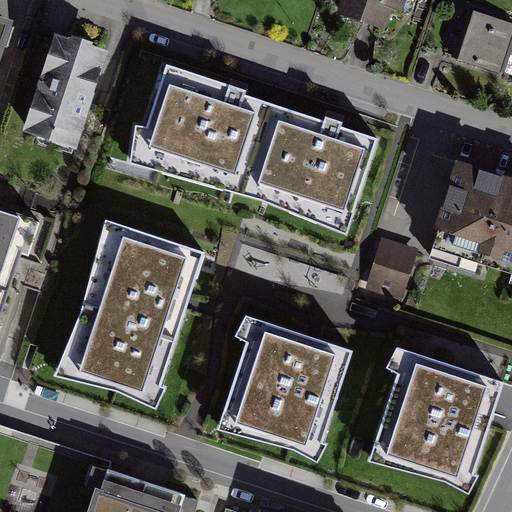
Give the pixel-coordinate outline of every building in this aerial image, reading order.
[(406,0),(345,0),(340,18),(371,28),(387,32),(394,9),(403,12),(406,0)] [(511,44),(511,29),(474,15),(456,63),(499,79),(511,44)] [(0,56),(10,21),(0,18),(0,56)] [(446,42),(460,46),(466,28),(452,24),(446,42)] [(106,62),(54,44),(22,137),(74,155),(106,62)] [(255,112),(169,84),(148,147),(234,175),(255,112)] [(364,148),(278,120),(257,183),(343,212),(364,148)] [(511,176),(449,157),(423,240),(511,268),(511,176)] [(0,308),(29,223),(0,212),(0,308)] [(84,304),(55,376),(118,391),(155,408),(189,303),(205,252),(107,220),(84,304)] [(416,257),(380,245),(366,288),(402,299),(416,257)] [(352,353),(255,319),(219,429),(296,451),(317,461),(352,353)] [(503,384),(404,352),(371,461),(445,481),(468,494),(489,427),(498,400),(503,384)] [(191,511),(194,503),(94,469),(78,511),(191,511)]
